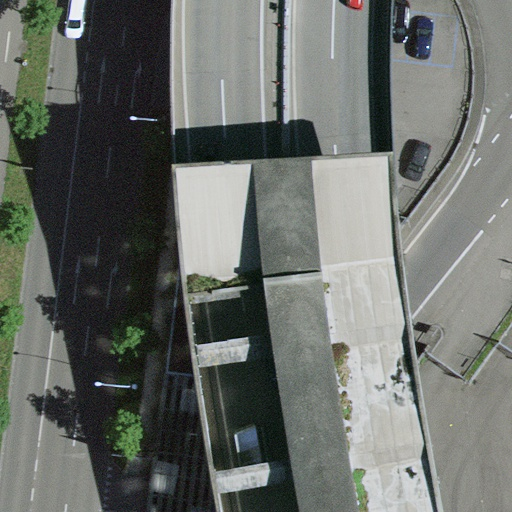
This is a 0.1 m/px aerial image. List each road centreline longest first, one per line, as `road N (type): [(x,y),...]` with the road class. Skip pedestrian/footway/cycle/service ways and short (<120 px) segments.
road 1 (motorway): [(391,511),(343,232),(332,0)]
road 2 (motorway): [(222,0),(233,237),(277,511)]
road 3 (secondary): [(118,19),(48,511)]
road 4 (motorway): [(496,178),(377,318),(268,511)]
